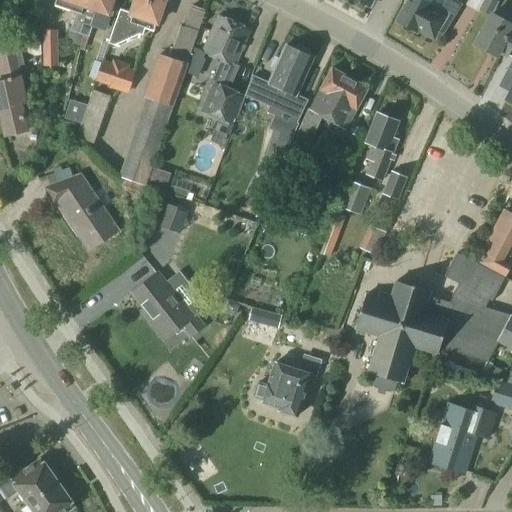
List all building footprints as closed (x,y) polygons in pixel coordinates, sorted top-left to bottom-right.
[(56,0),(55,5),(77,13),(71,30),(80,32),(83,23),(84,20),(79,17),(84,0),(56,0)] [(84,0),(79,17),(84,20),(83,23),(80,32),(84,34),(89,35),(90,36),(94,25),(92,24),(94,18),(108,23),(110,16),(112,17),(118,0),(84,0)] [(170,8),(172,0),(134,0),(130,13),(120,9),(107,44),(119,48),(139,39),(139,36),(142,36),(144,29),(153,32),(155,24),(157,25),(164,5),(170,8)] [(419,0),(408,0),(397,22),(416,32),(417,30),(433,39),(436,33),(443,36),(462,4),(454,0),(445,0),(438,13),(429,8),(430,6),(419,0)] [(186,65),(205,10),(191,6),(183,28),(180,27),(169,58),(158,55),(144,96),(173,106),(187,65),(186,65)] [(490,15),(474,46),(497,58),(498,55),(499,55),(506,44),(511,46),(511,25),(491,14),(490,15)] [(232,125),(245,95),(230,89),(240,67),(235,64),(250,31),(218,17),(202,53),(220,61),(210,84),(212,85),(201,112),(232,125)] [(43,67),(57,67),(57,30),(42,31),(43,67)] [(40,43),(25,44),(27,53),(35,57),(40,55),(40,43)] [(297,95),(313,58),(285,46),(279,59),(275,57),(270,67),(274,69),(267,84),(277,89),(266,113),(274,116),(268,130),(277,133),(275,142),(288,147),(299,124),(297,123),(308,100),(297,95)] [(20,78),(18,67),(24,66),(20,49),(0,53),(0,80),(0,82),(0,118),(4,136),(27,131),(21,104),(26,103),(20,78)] [(81,86),(89,87),(95,53),(87,52),(81,86)] [(450,52),(439,70),(448,75),(459,58),(450,52)] [(96,78),(129,90),(136,72),(128,69),(130,65),(112,59),(111,63),(102,60),(96,78)] [(356,111),(368,89),(331,68),(319,91),(308,111),(307,110),(297,133),(277,179),(292,185),(297,173),(322,118),(346,131),(356,111)] [(102,91),(84,140),(103,146),(120,98),(102,91)] [(173,106),(144,96),(143,97),(146,98),(118,178),(145,187),(173,106)] [(78,126),(82,115),(66,110),(62,121),(78,126)] [(392,154),(398,140),(392,138),(398,122),(376,113),(364,143),(370,146),(365,160),(370,162),(365,175),(381,182),(392,154)] [(61,170),(60,167),(52,169),(54,173),(45,176),(46,178),(49,187),(46,189),(51,204),(56,202),(88,250),(116,231),(80,176),(73,179),(68,168),(61,170)] [(154,169),(149,181),(165,187),(169,174),(154,169)] [(398,201),(407,178),(391,171),(382,195),(398,201)] [(262,213),(272,190),(251,181),(241,204),(262,213)] [(360,216),(370,189),(349,181),(338,208),(360,216)] [(180,235),(188,212),(166,204),(157,226),(180,235)] [(329,258),(345,218),(334,214),(319,254),(329,258)] [(488,234),(475,260),(503,275),(509,263),(502,259),(509,245),(488,234)] [(492,302),(504,279),(456,254),(444,277),(458,284),(452,296),(452,295),(449,303),(429,297),(430,292),(395,282),(391,296),(379,292),(377,299),(365,295),(355,330),(379,337),(368,373),(372,374),(371,376),(373,377),(372,381),(372,383),(372,385),(373,387),(374,388),(376,389),(377,390),(376,393),(384,396),(385,392),(387,392),(390,392),(391,392),(393,391),(394,389),(395,387),(396,386),(397,382),(402,383),(413,347),(437,355),(439,348),(487,363),(498,342),(511,349),(511,312),(510,316),(484,308),(488,300),(492,302)] [(191,316),(158,273),(132,294),(144,309),(141,312),(163,341),(180,328),(189,340),(206,327),(195,314),(191,316)] [(277,329),(278,329),(281,316),(251,308),(248,322),(277,329)] [(316,378),(321,361),(303,355),(298,371),(274,364),(267,386),(257,382),(252,398),(262,401),(262,403),(279,408),(278,411),(297,417),(310,376),(316,378)] [(511,387),(503,385),(499,396),(511,400),(511,408),(511,412),(511,387)] [(443,420),(430,460),(464,471),(475,436),(487,439),(495,414),(468,405),(466,410),(448,404),(443,420)] [(28,504),(58,483),(45,463),(29,474),(23,467),(8,477),(10,480),(0,486),(0,502),(5,499),(6,501),(19,491),(28,504)] [(58,483),(28,504),(33,511),(65,511),(75,506),(58,483)]
